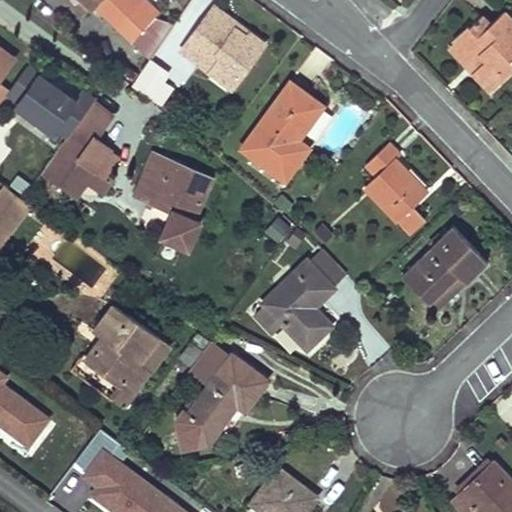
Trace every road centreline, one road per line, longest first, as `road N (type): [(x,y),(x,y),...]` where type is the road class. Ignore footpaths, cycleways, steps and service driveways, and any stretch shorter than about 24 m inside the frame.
road 1 (residential): [(312,0),(383,54),(511,193)]
road 2 (residential): [(511,304),(394,432)]
